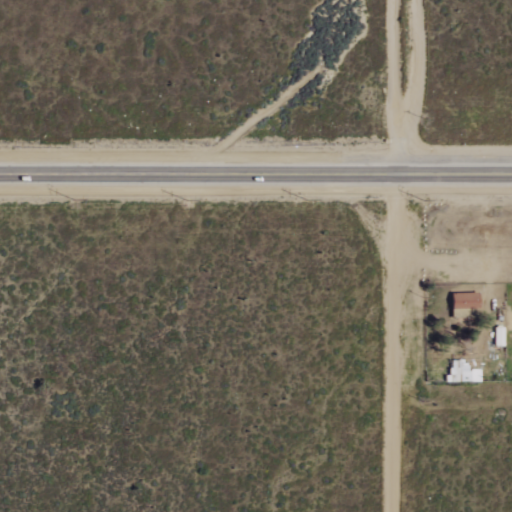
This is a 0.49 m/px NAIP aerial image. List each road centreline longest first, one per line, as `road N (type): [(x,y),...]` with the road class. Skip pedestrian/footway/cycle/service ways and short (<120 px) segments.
road 1 (track): [(398,0),(411,511)]
road 2 (secondary): [(0,176),(511,176)]
